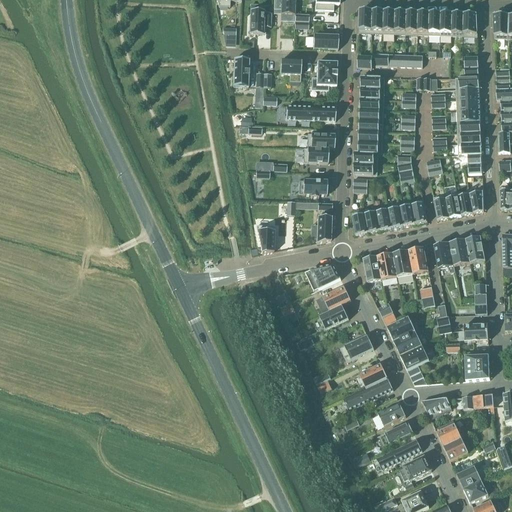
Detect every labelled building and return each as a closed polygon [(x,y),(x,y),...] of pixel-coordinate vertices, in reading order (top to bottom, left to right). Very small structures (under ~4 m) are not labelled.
[(241,0),(216,0),(218,9),(230,9),(230,3),(236,3),(236,4),(241,4),(241,0)] [(281,0),(281,16),(295,16),(295,0),(281,0)] [(339,0),(315,0),(315,8),(339,9),(339,0)] [(373,12),(360,12),(359,35),(372,36),(373,12)] [(384,13),(373,12),(372,36),(383,36),(384,13)] [(250,16),(249,36),(258,37),(258,34),(264,35),(264,29),(271,29),(271,15),(264,15),(264,13),(260,13),(260,14),(250,13),(250,16)] [(396,13),(384,13),(383,36),(395,37),(396,13)] [(407,13),(396,13),(395,37),(406,37),(407,13)] [(418,14),(407,13),(406,37),(418,38),(418,14)] [(430,14),(418,14),(418,38),(429,38),(430,14)] [(441,15),(430,14),(429,38),(440,38),(441,15)] [(453,15),(441,15),(440,38),(452,39),(453,15)] [(464,16),(453,15),(452,39),(463,39),(464,16)] [(477,16),(464,16),(463,39),(478,40),(477,16)] [(510,18),(494,17),(495,41),(509,42),(510,18)] [(338,38),(313,37),(313,51),(338,52),(338,38)] [(381,56),(373,56),(372,59),(372,68),(381,68),(381,56)] [(389,57),(381,56),(381,68),(389,68),(389,57)] [(406,57),(389,57),(389,68),(406,69),(406,57)] [(416,57),(406,57),(406,69),(415,69),(416,57)] [(372,59),(358,58),(358,70),(372,71),(372,68),(372,59)] [(478,59),(464,59),(465,69),(479,69),(478,59)] [(249,62),(233,61),(232,89),(248,89),(249,62)] [(301,63),(280,62),(279,77),(289,77),(289,84),(300,84),(301,63)] [(337,64),(317,64),(316,80),(311,80),(312,80),(312,91),(327,92),(327,93),(328,93),(328,88),(336,89),(337,64)] [(479,69),(465,69),(465,79),(479,79),(479,69)] [(264,76),(256,75),(255,89),(263,90),(263,87),(264,76)] [(385,80),(361,79),(361,90),(385,91),(385,80)] [(465,79),(455,80),(456,91),(479,90),(479,79),(465,79)] [(385,91),(361,90),(361,101),(384,102),(385,91)] [(479,90),(456,91),(456,102),(480,101),(479,90)] [(511,90),(510,91),(496,91),(497,103),(501,103),(511,102),(511,90)] [(384,102),(361,101),(360,112),(384,113),(384,102)] [(480,101),(456,102),(457,113),(480,112),(480,101)] [(511,102),(501,103),(501,113),(511,112),(511,102)] [(316,110),(286,109),(285,122),(335,124),(336,111),(320,110),(320,113),(316,113),(316,110)] [(384,113),(360,112),(360,123),(383,124),(384,113)] [(480,112),(457,113),(457,124),(481,123),(480,112)] [(511,112),(501,113),(501,124),(511,123),(511,112)] [(383,124),(360,123),(359,134),(383,135),(383,124)] [(481,123),(457,124),(458,135),(481,134),(481,123)] [(511,123),(501,124),(502,135),(511,134),(511,123)] [(383,135),(359,134),(359,145),(383,145),(383,135)] [(481,134),(458,135),(458,146),(482,145),(481,134)] [(502,135),(497,135),(498,156),(510,155),(510,145),(511,145),(511,134),(502,135)] [(328,152),(334,152),(335,137),(311,136),(310,151),(328,152)] [(383,145),(359,145),(359,155),(378,156),(382,156),(383,145)] [(482,145),(458,146),(458,157),(468,157),(481,157),(482,157),(482,145)] [(328,164),(328,152),(310,151),(304,151),(304,163),(328,164)] [(359,155),(355,155),(355,166),(378,167),(378,156),(359,155)] [(412,165),(412,157),(398,157),(397,167),(412,165)] [(481,157),(468,157),(468,167),(482,167),(481,157)] [(440,162),(427,164),(428,171),(442,168),(440,162)] [(511,163),(499,163),(499,173),(511,173),(511,163)] [(412,165),(398,167),(399,174),(413,171),(412,165)] [(378,167),(355,166),(354,177),(377,178),(378,167)] [(482,167),(468,167),(469,177),(482,176),(482,167)] [(442,168),(428,171),(429,178),(443,175),(442,168)] [(413,171),(399,174),(400,180),(414,177),(413,171)] [(269,182),(270,174),(253,174),(252,181),(269,182)] [(414,178),(400,180),(401,187),(415,184),(414,178)] [(303,186),(298,186),(299,195),(302,196),(302,199),(326,200),(327,184),(303,183),(303,186)] [(511,189),(500,189),(501,212),(511,212),(511,189)] [(483,190),(469,193),(474,216),(484,214),(483,190)] [(457,195),(462,218),(474,216),(469,193),(457,195)] [(445,197),(450,221),(462,218),(457,195),(445,197)] [(445,197),(433,200),(438,223),(450,221),(445,197)] [(423,201),(411,204),(416,227),(428,225),(423,201)] [(295,204),(287,204),(286,217),(293,218),(294,218),(295,204)] [(411,204),(399,206),(404,229),(416,227),(411,204)] [(399,206),(388,208),(392,231),(404,229),(399,206)] [(388,208),(376,211),(380,234),(392,231),(388,208)] [(376,211),(364,213),(368,236),(380,234),(376,211)] [(364,213),(352,215),(356,238),(368,236),(364,213)] [(332,219),(317,219),(316,246),(326,244),(326,242),(331,242),(332,219)] [(261,257),(273,254),(274,220),(255,220),(261,257)] [(511,236),(502,236),(503,269),(511,270),(511,236)] [(481,239),(466,242),(470,265),(486,262),(481,239)] [(466,242),(450,245),(455,268),(470,265),(466,242)] [(450,245),(434,248),(439,271),(455,268),(450,245)] [(424,250),(410,252),(414,276),(429,273),(424,250)] [(410,252),(395,255),(399,279),(414,276),(410,252)] [(395,255),(379,258),(383,282),(399,279),(395,255)] [(379,258),(363,261),(368,285),(383,282),(379,258)] [(334,267),(310,272),(319,292),(341,281),(334,267)] [(511,270),(503,269),(504,279),(511,280),(511,270)] [(475,287),(475,297),(487,297),(487,287),(475,287)] [(330,313),(342,307),(351,303),(344,289),(323,299),(330,313)] [(432,289),(420,291),(422,301),(434,299),(432,289)] [(286,294),(275,299),(280,310),(291,305),(286,294)] [(487,297),(475,297),(476,307),(487,307),(487,297)] [(434,299),(422,301),(424,311),(435,309),(434,299)] [(280,310),(285,319),(295,314),(291,305),(280,310)] [(389,306),(378,311),(383,320),(394,315),(389,306)] [(330,313),(319,318),(326,332),(349,321),(342,307),(330,313)] [(445,307),(438,308),(440,320),(447,319),(445,307)] [(487,307),(476,307),(476,317),(488,317),(487,307)] [(394,315),(383,320),(387,329),(398,324),(394,315)] [(440,320),(437,321),(439,328),(450,326),(449,318),(447,319),(440,320)] [(398,324),(387,329),(394,344),(416,334),(409,319),(398,324)] [(439,328),(440,336),(452,334),(450,326),(439,328)] [(489,343),(488,327),(464,328),(465,344),(489,343)] [(401,358),(423,348),(416,334),(394,344),(401,358)] [(368,337),(340,350),(347,365),(374,352),(368,337)] [(311,339),(297,346),(301,353),(315,346),(311,339)] [(461,346),(447,346),(447,354),(461,354),(461,346)] [(419,368),(429,362),(423,348),(401,358),(408,373),(419,368)] [(490,382),(489,358),(465,359),(466,384),(490,382)] [(365,390),(387,379),(381,366),(359,376),(365,390)] [(419,368),(408,373),(415,388),(427,387),(419,368)] [(324,375),(313,380),(316,386),(327,380),(324,375)] [(365,390),(343,402),(345,406),(344,407),(345,409),(347,409),(349,414),(394,392),(387,379),(365,390)] [(327,380),(316,386),(321,396),(332,391),(327,380)] [(511,396),(503,397),(506,425),(511,424),(511,396)] [(493,397),(484,398),(484,410),(494,409),(493,397)] [(484,398),(474,399),(475,411),(484,410),(484,398)] [(474,399),(462,400),(463,412),(475,411),(474,399)] [(448,401),(422,403),(429,419),(451,408),(448,401)] [(406,419),(400,406),(378,416),(385,429),(406,419)] [(340,417),(335,420),(338,427),(344,424),(340,417)] [(358,418),(345,424),(349,432),(361,426),(358,418)] [(437,435),(443,448),(461,439),(462,440),(468,438),(463,429),(458,432),(453,423),(438,430),(440,433),(437,435)] [(414,435),(409,425),(380,438),(384,448),(389,446),(390,447),(414,435)] [(443,448),(451,464),(469,455),(462,440),(461,439),(443,448)] [(422,453),(417,441),(376,461),(382,472),(422,453)] [(493,444),(482,449),(486,456),(496,451),(493,444)] [(511,460),(508,448),(496,452),(504,473),(511,470),(511,460)] [(367,455),(355,462),(358,469),(371,463),(367,455)] [(432,473),(425,459),(403,469),(404,471),(400,473),(405,484),(409,481),(410,483),(432,473)] [(463,491),(482,482),(475,469),(457,477),(463,491)] [(471,506),(489,498),(482,482),(463,491),(471,506)] [(422,493),(401,503),(405,511),(424,511),(429,509),(426,503),(425,503),(423,501),(425,500),(422,493)] [(394,499),(374,509),(375,511),(386,511),(398,507),(394,499)] [(495,511),(491,503),(473,511),(495,511)]
